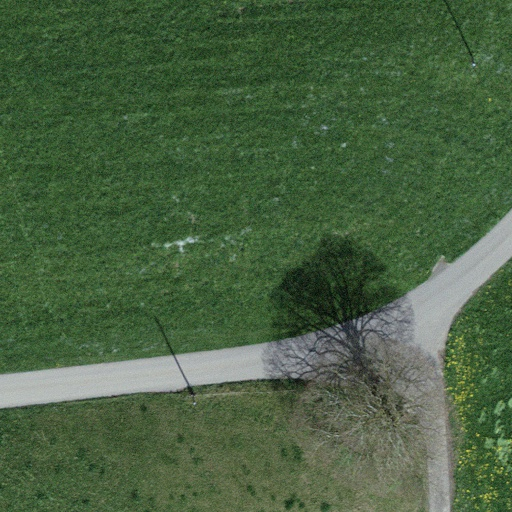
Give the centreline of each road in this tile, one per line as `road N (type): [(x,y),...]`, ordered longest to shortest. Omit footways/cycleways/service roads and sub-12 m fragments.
road 1 (unclassified): [(401,335),(0,390)]
road 2 (unclassified): [(401,335),(433,405),(440,511)]
road 3 (unclassified): [(511,230),(401,335)]
